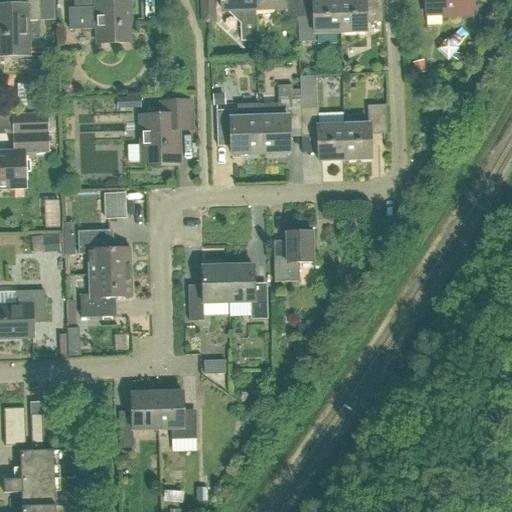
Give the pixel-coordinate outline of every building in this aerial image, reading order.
[(0,54),(29,54),(28,22),(41,22),(40,0),(15,0),(16,9),(0,9),(0,54)] [(40,0),(41,22),(55,21),(54,0),(40,0)] [(126,0),(97,1),(97,0),(73,0),(74,8),(68,9),(69,31),(96,30),(97,45),(129,44),(128,15),(130,15),(129,0),(126,0)] [(256,12),(255,0),(221,0),(220,0),(220,5),(221,5),(222,13),(227,13),(240,24),(240,42),(256,42),(255,35),(256,35),(256,12)] [(255,0),(256,12),(274,11),(275,27),(298,26),(298,20),(297,0),(255,0)] [(313,43),(313,36),(339,35),(338,0),(323,1),(323,0),(297,0),(298,20),(298,26),(299,43),(313,43)] [(340,0),(338,0),(339,35),(365,34),(365,24),(381,23),(380,0),(340,0)] [(473,17),(472,2),(483,1),(482,0),(425,0),(426,16),(443,16),(443,18),(473,17)] [(45,94),(26,95),(26,111),(46,111),(45,94)] [(302,131),(301,110),(301,97),(278,98),(278,105),(259,106),(259,110),(259,118),(261,155),(289,154),(288,131),(302,131)] [(317,97),(301,97),(301,110),(317,109),(317,97)] [(143,165),(175,164),(174,134),(177,134),(177,131),(192,131),(191,103),(162,104),(162,117),(142,117),(143,165)] [(343,127),(344,162),(371,161),(370,136),(385,136),(384,108),(367,108),(368,126),(343,127)] [(344,162),(343,127),(318,128),(317,109),(301,110),(302,131),(302,138),(317,138),(318,163),(344,162)] [(261,155),(259,118),(259,110),(238,110),(217,111),(218,147),(232,147),(233,156),(261,155)] [(0,190),(27,190),(25,151),(49,151),(48,118),(12,119),(13,151),(0,151),(0,190)] [(126,219),(125,195),(104,196),(105,220),(126,219)] [(90,276),(130,274),(129,250),(109,251),(108,232),(78,233),(79,256),(90,255),(90,276)] [(274,285),(299,284),(299,266),(313,265),(312,234),(286,235),(287,261),(274,262),(274,285)] [(69,266),(79,266),(78,246),(69,246),(69,266)] [(69,286),(79,286),(79,268),(70,268),(69,286)] [(255,292),(254,268),(227,269),(228,304),(250,303),(251,321),(268,321),(267,292),(255,292)] [(203,323),(203,305),(228,304),(227,269),(201,269),(202,294),(188,294),(189,323),(203,323)] [(130,274),(90,276),(91,296),(81,297),(81,319),(112,318),(111,299),(131,298),(130,274)] [(0,340),(33,339),(33,324),(45,324),(44,292),(16,293),(16,306),(0,306),(0,340)] [(157,395),(158,431),(171,431),(172,441),(197,440),(196,419),(184,419),(184,394),(157,395)] [(133,449),(133,432),(158,431),(157,395),(132,396),(133,420),(120,421),(120,450),(133,449)] [(31,417),(42,416),(45,416),(45,404),(31,404),(31,417)] [(4,418),(15,418),(15,410),(4,410),(4,418)] [(15,418),(24,417),(24,410),(15,410),(15,418)] [(31,425),(42,425),(42,416),(31,417),(31,425)] [(31,433),(43,433),(42,425),(31,425),(31,433)] [(32,441),(43,441),(43,433),(31,433),(32,441)] [(16,440),(16,448),(25,447),(25,439),(16,440)] [(5,448),(16,448),(16,440),(5,440),(5,448)] [(43,441),(32,441),(32,450),(43,449),(43,441)] [(21,508),(55,507),(53,452),(19,453),(21,502),(21,508)] [(4,495),(9,495),(16,495),(16,482),(3,482),(4,495)]
